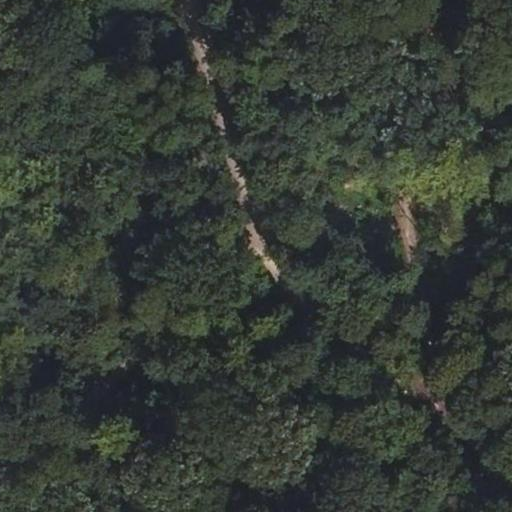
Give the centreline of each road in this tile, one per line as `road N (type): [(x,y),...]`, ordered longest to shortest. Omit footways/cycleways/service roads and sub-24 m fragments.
road 1 (track): [(511,482),(339,341),(271,268),(250,236),(184,0)]
road 2 (track): [(511,5),(429,107),(413,173),(414,285),(444,425),(473,511)]
